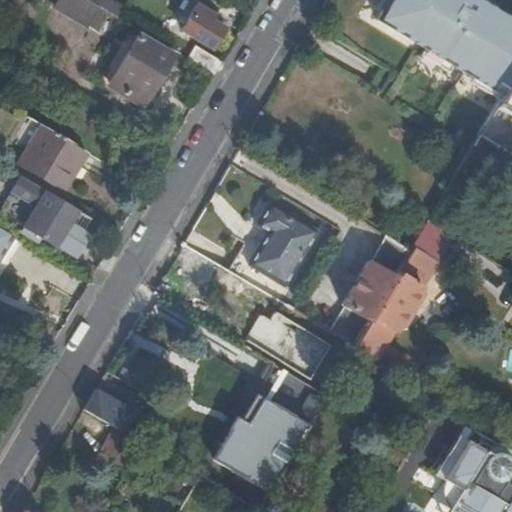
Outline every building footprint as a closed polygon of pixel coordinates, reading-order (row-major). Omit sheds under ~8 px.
[(81,0),(59,0),(53,11),(86,31),(98,10),(81,0)] [(109,17),(118,22),(125,10),(107,0),(81,0),(98,10),(109,17)] [(505,86),(511,75),(511,22),(474,0),(389,0),(391,1),(383,14),(381,13),(376,21),(421,47),(489,88),(495,80),(505,86)] [(389,0),(382,0),(377,10),(381,13),(383,14),(391,1),(389,0)] [(210,50),(222,30),(216,27),(210,23),(211,17),(195,7),(180,32),(210,50)] [(98,10),(86,31),(96,37),(109,17),(98,10)] [(219,22),(211,17),(210,23),(216,27),(219,22)] [(141,106),(170,59),(136,38),(107,85),(141,106)] [(210,78),(219,63),(193,49),(185,62),(210,78)] [(511,75),(505,86),(491,111),(477,136),(511,157),(511,75)] [(60,192),(83,154),(38,127),(15,166),(60,192)] [(511,157),(477,136),(474,141),(511,163),(511,157)] [(52,248),(73,212),(19,181),(12,193),(30,204),(28,209),(32,211),(22,227),(21,230),(39,240),(52,248)] [(22,227),(32,211),(28,209),(21,205),(11,221),(22,227)] [(283,289),(315,234),(267,206),(253,229),(266,236),(247,268),(283,289)] [(94,225),(73,212),(52,248),(73,261),(94,225)] [(425,222),(407,253),(352,347),(373,359),(381,345),(391,330),(393,331),(450,237),(425,222)] [(37,244),(39,240),(21,230),(18,234),(37,244)] [(0,256),(11,240),(0,234),(0,256)] [(407,253),(384,239),(369,264),(366,263),(340,308),(342,309),(329,333),(352,347),(407,253)] [(270,356),(307,378),(328,345),(285,319),(274,336),(280,340),(270,356)] [(386,366),(395,353),(381,345),(373,359),(386,366)] [(386,366),(399,374),(408,362),(395,353),(386,366)] [(304,383),(268,361),(258,377),(294,400),(304,383)] [(131,415),(94,393),(83,411),(120,433),(126,423),(131,415)] [(511,415),(509,414),(498,431),(511,438),(511,415)] [(126,423),(120,433),(142,445),(154,453),(160,443),(126,423)] [(511,511),(511,506),(507,503),(511,495),(511,455),(511,457),(504,451),(493,448),(495,444),(460,424),(444,451),(452,456),(438,478),(446,483),(445,494),(450,498),(447,505),(459,511),(511,511)] [(268,490),(294,447),(266,432),(241,475),(268,490)] [(142,445),(120,433),(103,461),(125,474),(142,445)] [(446,483),(438,478),(436,486),(437,495),(442,502),(446,505),(447,505),(450,498),(445,494),(446,483)] [(238,481),(228,497),(252,511),(255,511),(265,496),(238,481)]
